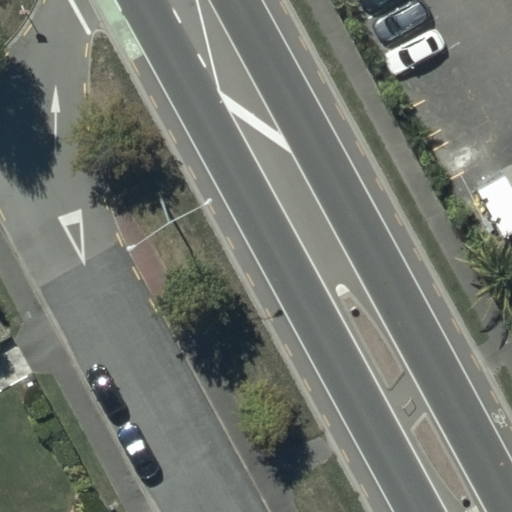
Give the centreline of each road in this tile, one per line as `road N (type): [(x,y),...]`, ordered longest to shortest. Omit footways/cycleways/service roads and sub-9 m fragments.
road 1 (trunk): [(174,0),(452,511)]
road 2 (residential): [(212,511),(86,275),(52,189),(54,71),(71,0)]
